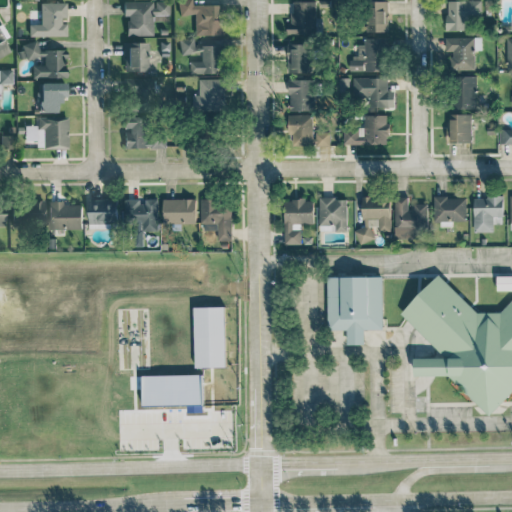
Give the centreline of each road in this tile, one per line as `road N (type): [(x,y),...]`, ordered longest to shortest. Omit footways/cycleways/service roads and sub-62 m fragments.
road 1 (residential): [(0,170),(511,165)]
road 2 (residential): [(254,0),(260,463)]
road 3 (secondary): [(260,463),(0,469)]
road 4 (residential): [(92,0),(94,170)]
road 5 (residential): [(415,0),(417,166)]
road 6 (secondary): [(0,508),(165,505)]
road 7 (secondary): [(511,457),(363,461)]
road 8 (secondary): [(261,503),(398,500)]
